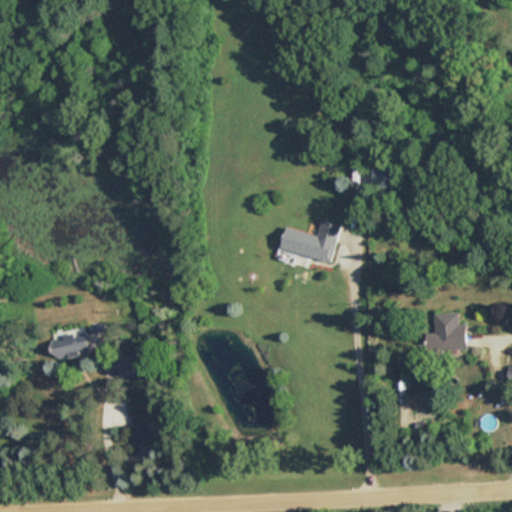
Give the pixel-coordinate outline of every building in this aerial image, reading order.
[(403,188),(403,165),(373,165),(373,188),(403,188)] [(342,224),(323,219),(319,234),(286,226),(280,251),(332,263),(342,224)] [(436,313),(437,332),(427,332),(428,351),(470,349),(469,322),(462,323),(461,312),(436,313)] [(89,325),(90,331),(54,337),(58,356),(110,348),(106,323),(89,325)] [(133,375),(134,380),(153,376),(148,349),(116,356),(120,377),(133,375)] [(153,413),(134,413),(134,445),(153,445),(153,413)]
